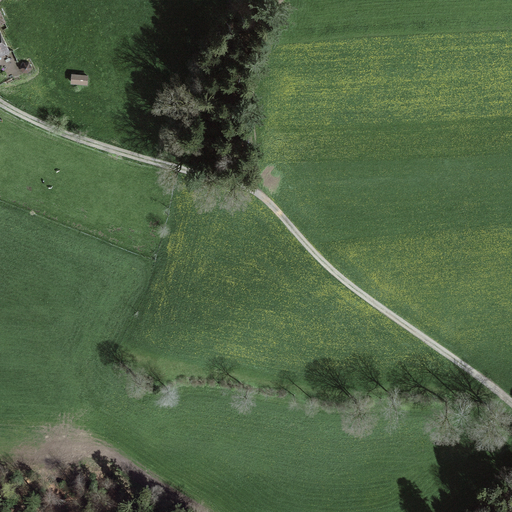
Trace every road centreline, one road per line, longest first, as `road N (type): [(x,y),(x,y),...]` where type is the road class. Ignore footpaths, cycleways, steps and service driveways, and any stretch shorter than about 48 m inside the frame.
road 1 (unclassified): [(511,406),(324,265),(256,191),(39,123),(0,99)]
road 2 (track): [(252,189),(252,77),(276,0)]
